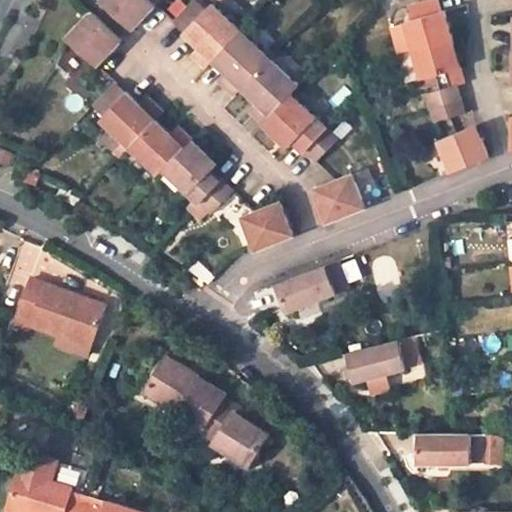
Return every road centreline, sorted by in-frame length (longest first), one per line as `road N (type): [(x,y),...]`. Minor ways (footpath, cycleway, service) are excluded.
road 1 (residential): [(198,320),(296,392),(386,511)]
road 2 (residential): [(139,45),(293,189),(312,243)]
road 3 (residential): [(0,201),(198,320)]
road 4 (residential): [(506,168),(312,243)]
road 5 (residential): [(479,0),(482,66),(506,168)]
road 6 (residential): [(312,243),(249,265),(198,320)]
